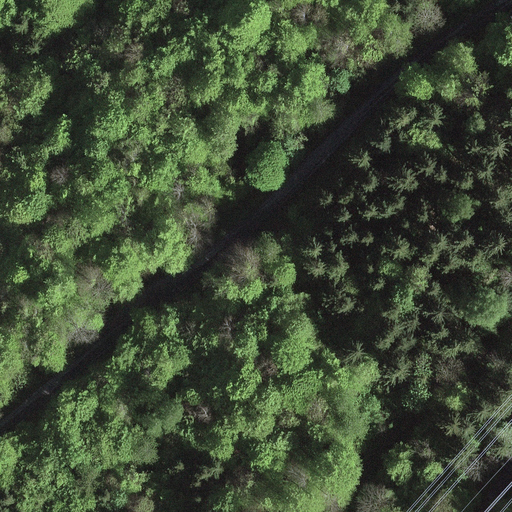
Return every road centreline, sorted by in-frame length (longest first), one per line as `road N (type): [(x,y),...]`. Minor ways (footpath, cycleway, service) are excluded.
road 1 (unclassified): [(0,431),(260,216),(442,41),(509,0)]
road 2 (track): [(511,320),(434,391),(328,511)]
